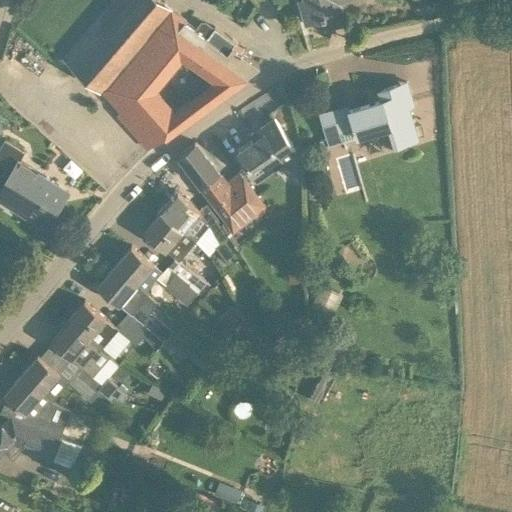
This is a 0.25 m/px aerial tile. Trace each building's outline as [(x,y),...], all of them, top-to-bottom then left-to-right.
[(190,101),(173,113),(154,88),(175,65),(162,56),(170,46),(166,43),(184,21),(157,0),(112,0),(64,56),(96,84),(97,83),(128,115),(122,120),(148,149),(257,68),(258,66),(258,65),(233,47),(235,43),(223,34),(216,45),(217,45),(200,67),(215,80),(204,90),(199,87),(186,97),(190,101)] [(301,8),(305,23),(342,13),(339,2),(345,0),(304,0),(306,6),(301,8)] [(162,56),(175,65),(183,55),(200,67),(217,45),(216,45),(223,34),(214,28),(207,38),(184,21),(166,43),(170,46),(162,56)] [(382,99),(340,112),(338,108),(320,113),(330,144),(340,141),(337,132),(355,125),(356,128),(355,129),(359,139),(391,127),(395,136),(390,138),(394,148),(419,139),(408,107),(412,106),(408,91),(399,94),(396,86),(380,91),(382,99)] [(296,151),(284,134),(292,128),(283,114),(275,119),(274,119),(251,134),(255,139),(239,150),(258,177),(296,151)] [(0,144),(0,168),(9,175),(0,189),(0,198),(46,228),(68,192),(19,160),(24,152),(3,140),(0,144)] [(225,182),(197,144),(195,142),(180,154),(187,164),(236,229),(253,217),(255,220),(266,211),(238,172),(225,182)] [(178,191),(161,211),(189,235),(194,242),(205,229),(208,227),(219,245),(214,248),(224,262),(239,253),(205,204),(198,208),(178,191)] [(174,257),(168,264),(189,283),(196,275),(179,260),(194,242),(189,235),(161,211),(144,231),(166,250),(174,257)] [(132,245),(114,265),(145,292),(155,280),(164,287),(163,288),(185,306),(197,293),(188,285),(189,283),(168,264),(161,271),(154,264),(132,245)] [(351,269),(341,253),(329,261),(340,277),(351,269)] [(128,312),(121,319),(143,337),(155,350),(163,341),(143,324),(155,302),(145,292),(114,265),(97,285),(128,312)] [(288,269),(290,284),(301,283),(300,268),(288,269)] [(85,300),(68,320),(101,348),(117,331),(134,346),(142,337),(149,344),(154,351),(155,350),(143,337),(121,319),(115,326),(107,319),(85,300)] [(221,319),(228,328),(241,317),(233,308),(221,319)] [(82,366),(75,374),(95,391),(102,384),(93,376),(109,357),(100,350),(101,348),(68,320),(51,340),(82,366)] [(243,345),(230,333),(218,348),(231,359),(243,345)] [(38,354),(21,374),(43,393),(60,373),(38,354)] [(335,376),(324,370),(309,400),(320,405),(335,376)] [(38,417),(34,425),(62,437),(62,436),(60,435),(71,409),(52,401),(43,393),(21,374),(4,394),(26,413),(38,417)] [(95,391),(75,374),(68,383),(87,400),(95,391)] [(62,437),(34,425),(34,426),(11,416),(10,417),(0,425),(0,448),(1,448),(12,459),(24,449),(29,451),(52,460),(62,437)] [(218,494),(230,499),(236,486),(224,481),(218,494)] [(201,511),(216,511),(221,500),(195,491),(189,508),(201,511)] [(260,511),(262,506),(253,503),(250,510),(255,511),(260,511)]
